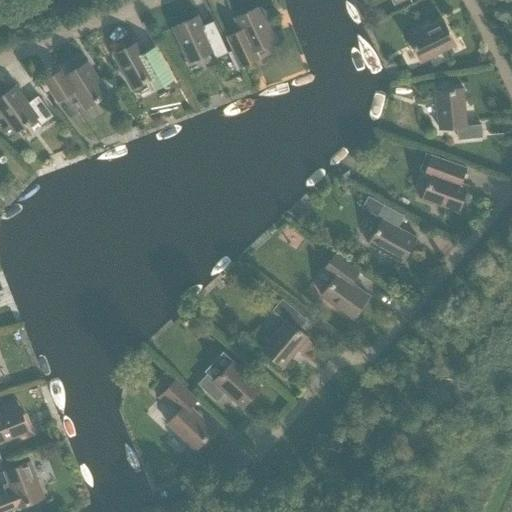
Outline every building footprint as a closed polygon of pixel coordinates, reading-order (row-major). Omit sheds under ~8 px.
[(260,6),(235,18),(240,30),(224,38),(238,68),(255,60),(252,52),(276,41),(260,6)] [(198,16),(173,28),(189,62),(213,51),(216,58),(228,53),(218,31),(207,36),(198,16)] [(456,45),(443,20),(424,30),(421,24),(408,31),(410,36),(409,37),(422,62),(456,45)] [(138,42),(113,55),(132,89),(155,76),(161,86),(173,80),(159,55),(149,61),(138,42)] [(232,56),(229,57),(236,72),(239,71),(232,56)] [(108,94),(88,62),(65,76),(62,70),(51,77),(64,97),(74,91),(85,109),(108,94)] [(52,116),(38,97),(29,104),(16,86),(0,97),(0,112),(15,133),(37,118),(42,124),(52,116)] [(459,139),(483,137),(482,125),(467,126),(464,88),(436,91),(440,129),(458,127),(459,139)] [(467,167),(418,150),(412,166),(427,171),(426,174),(431,176),(428,186),(431,187),(428,195),(425,194),(423,199),(459,212),(469,185),(461,182),(467,167)] [(404,216),(383,204),(368,196),(361,208),(377,216),(376,217),(383,220),(370,244),(403,262),(416,237),(398,227),(404,216)] [(287,236),(285,248),(300,251),(302,239),(287,236)] [(359,273),(335,256),(325,269),(336,277),(322,297),(353,319),(369,296),(352,283),(359,273)] [(274,310),(286,321),(262,349),(284,367),(298,350),(303,354),(313,343),(308,339),(308,338),(299,330),(306,321),(281,301),(274,310)] [(261,387),(233,361),(215,381),(208,374),(199,384),(218,401),(226,392),(242,408),(261,387)] [(176,380),(159,398),(167,405),(170,402),(180,411),(168,424),(196,450),(215,430),(191,407),(198,400),(176,380)] [(18,407),(16,401),(2,406),(5,412),(0,414),(0,444),(30,433),(19,407),(18,407)] [(18,508),(44,497),(30,462),(4,472),(9,483),(0,486),(0,494),(1,497),(0,497),(0,511),(2,511),(18,506),(18,508)]
